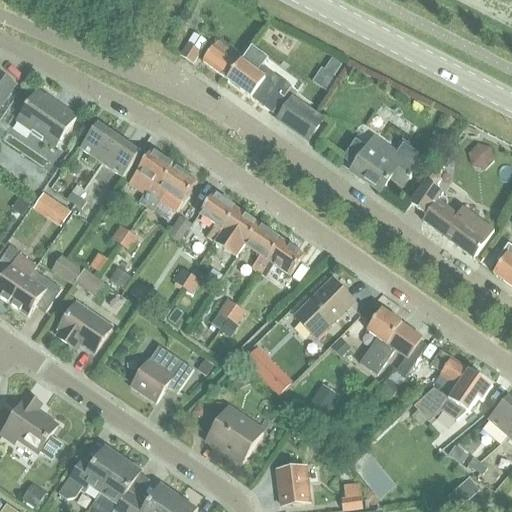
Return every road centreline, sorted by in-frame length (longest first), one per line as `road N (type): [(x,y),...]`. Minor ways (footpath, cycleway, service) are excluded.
road 1 (residential): [(511,369),(168,132),(0,38)]
road 2 (residential): [(511,327),(184,89),(0,19)]
road 3 (residential): [(241,511),(230,496),(11,348)]
road 4 (secondary): [(511,104),(307,0)]
